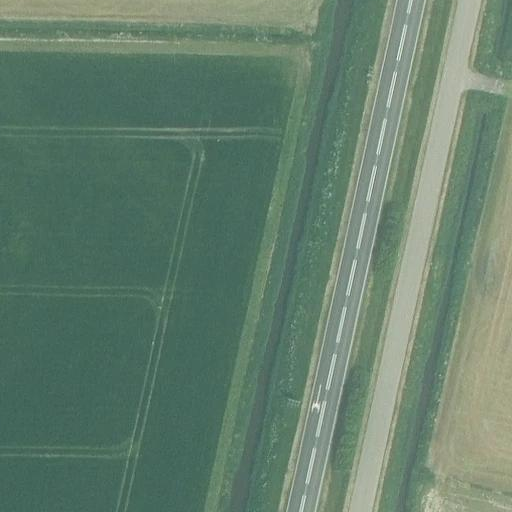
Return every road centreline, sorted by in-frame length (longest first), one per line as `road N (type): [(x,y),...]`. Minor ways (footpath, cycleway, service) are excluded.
road 1 (unclassified): [(362,511),(472,0)]
road 2 (trunk): [(303,511),(411,0)]
